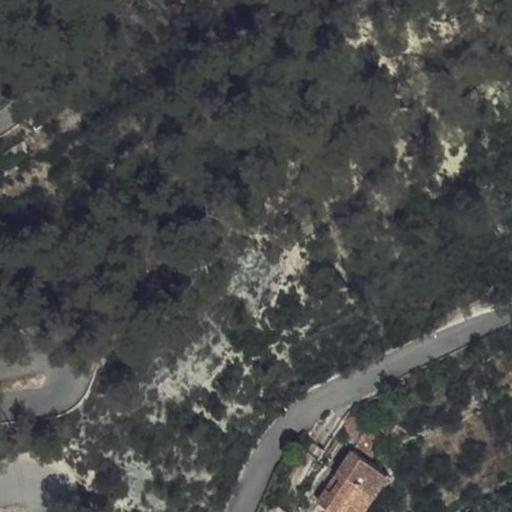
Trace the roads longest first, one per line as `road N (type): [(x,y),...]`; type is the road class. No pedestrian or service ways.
road 1 (tertiary): [(511,311),(317,405),(275,443),(240,511)]
road 2 (tertiary): [(0,117),(168,0)]
road 3 (tertiary): [(0,406),(51,398),(68,380),(60,356),(35,351),(0,362)]
